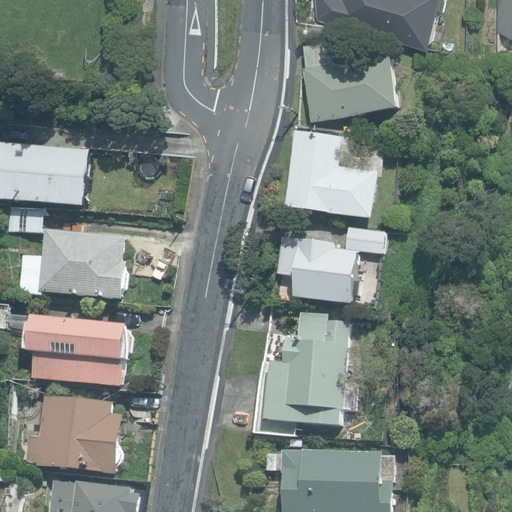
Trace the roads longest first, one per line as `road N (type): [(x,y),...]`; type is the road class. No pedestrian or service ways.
road 1 (residential): [(240,132),(216,235),(174,511)]
road 2 (residential): [(185,0),(189,87),(240,132)]
road 3 (residential): [(263,0),(259,73),(240,132)]
